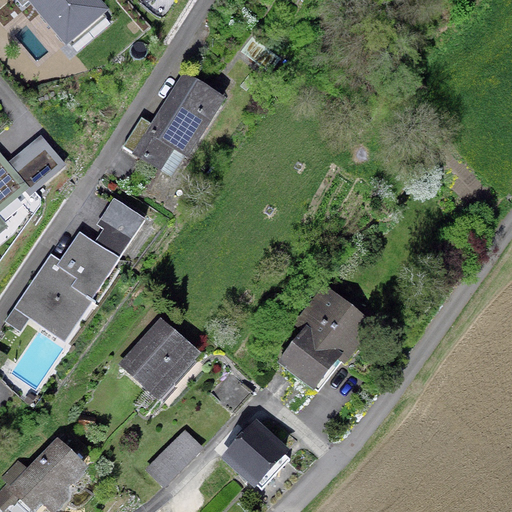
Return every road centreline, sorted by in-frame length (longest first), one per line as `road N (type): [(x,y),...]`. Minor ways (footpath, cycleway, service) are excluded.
road 1 (residential): [(207,0),(0,313)]
road 2 (residential): [(284,511),(356,435),(511,218)]
